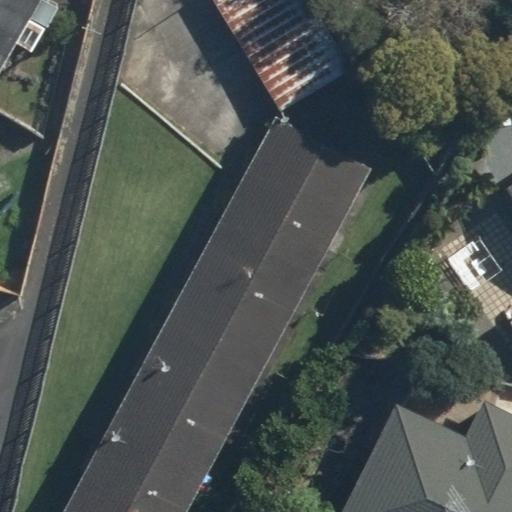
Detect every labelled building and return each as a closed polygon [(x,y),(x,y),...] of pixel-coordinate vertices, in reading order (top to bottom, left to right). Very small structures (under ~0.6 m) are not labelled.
[(0,0),(0,61),(34,0),(0,0)] [(307,0),(211,0),(274,110),(347,68),(307,0)] [(180,511),(362,169),(263,117),(53,511),(180,511)] [(511,173),(494,186),(511,214),(511,173)] [(511,315),(501,324),(511,338),(511,315)] [(511,511),(511,416),(477,401),(460,438),(386,404),(371,437),(335,511),(511,511)]
